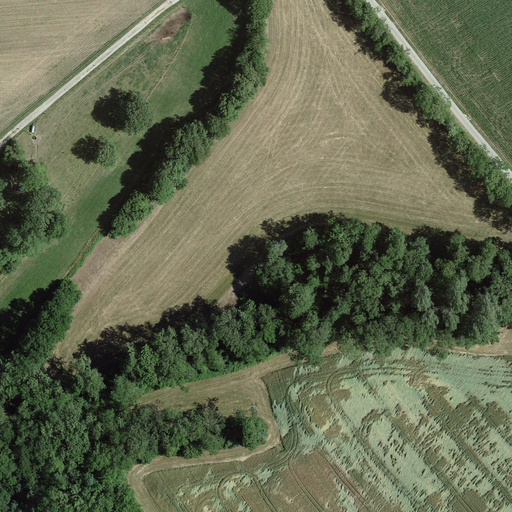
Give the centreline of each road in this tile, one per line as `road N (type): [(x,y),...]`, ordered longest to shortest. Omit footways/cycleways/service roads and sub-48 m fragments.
road 1 (track): [(0,146),(175,0)]
road 2 (unclassified): [(371,0),(511,174)]
